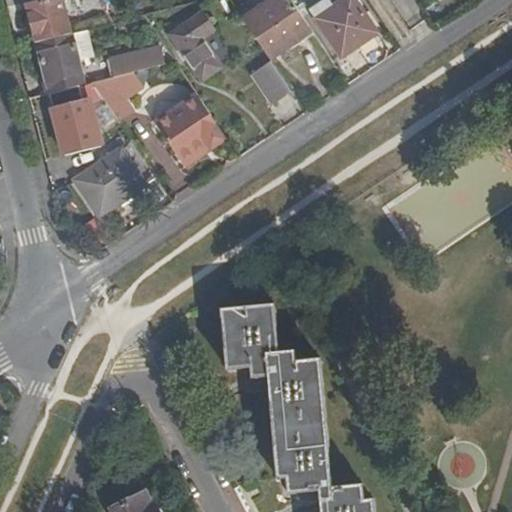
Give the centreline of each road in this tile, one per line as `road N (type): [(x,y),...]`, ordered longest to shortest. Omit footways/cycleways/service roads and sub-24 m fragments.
road 1 (residential): [(501,0),(46,306)]
road 2 (residential): [(0,113),(46,306)]
road 3 (residential): [(215,511),(148,385),(120,379)]
road 4 (residential): [(46,306),(30,389),(0,457)]
road 5 (residential): [(53,511),(120,379)]
